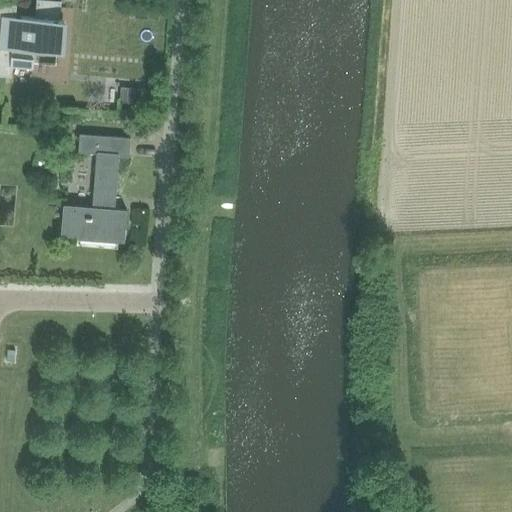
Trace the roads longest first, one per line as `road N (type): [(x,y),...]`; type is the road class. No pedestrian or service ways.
road 1 (residential): [(155,303),(169,121)]
road 2 (residential): [(155,303),(0,299)]
